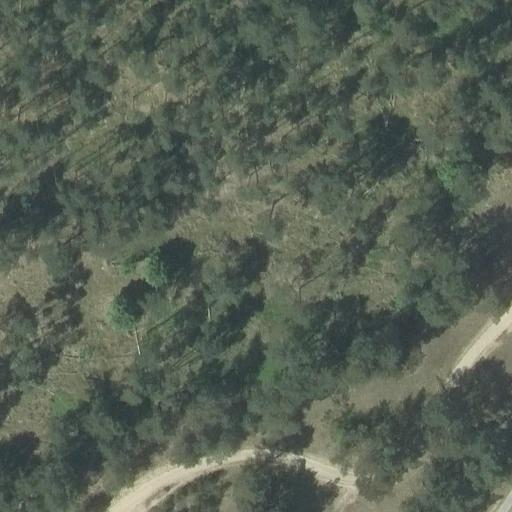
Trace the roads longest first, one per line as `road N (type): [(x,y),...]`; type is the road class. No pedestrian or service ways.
road 1 (unknown): [(357,482),(248,451),(152,476),(99,511)]
road 2 (track): [(511,311),(433,391),(405,470),(357,482)]
